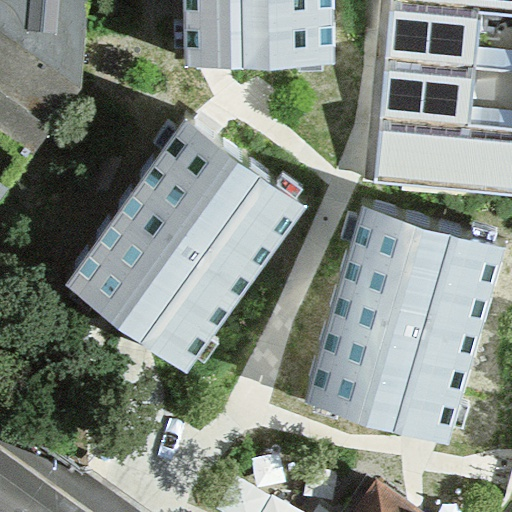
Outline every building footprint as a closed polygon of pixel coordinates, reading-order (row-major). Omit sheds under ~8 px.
[(0,0),(0,28),(79,84),(86,0),(0,0)] [(195,56),(335,53),(333,0),(183,0),(185,56),(195,56)] [(511,191),(511,0),(390,0),(389,21),(384,75),(379,121),(374,179),(511,191)] [(0,193),(79,84),(0,28),(0,193)] [(198,117),(185,108),(66,273),(187,361),(307,196),(198,117)] [(506,237),(362,194),(305,390),(441,430),(449,432),(506,237)] [(424,511),(378,479),(353,511),(424,511)]
